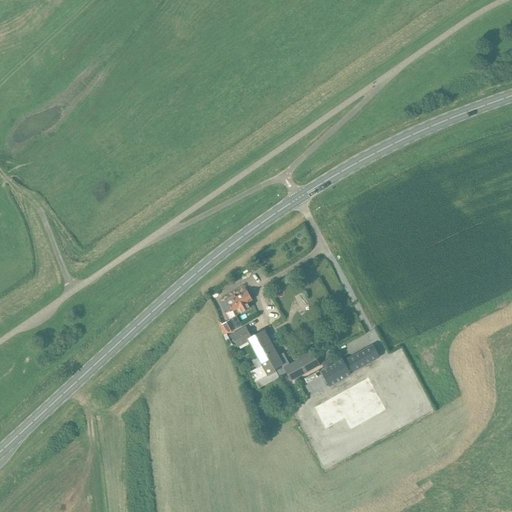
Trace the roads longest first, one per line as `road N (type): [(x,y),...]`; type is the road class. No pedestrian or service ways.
road 1 (primary): [(0,451),(198,270),(297,198)]
road 2 (primary): [(297,198),(421,129),(511,97)]
